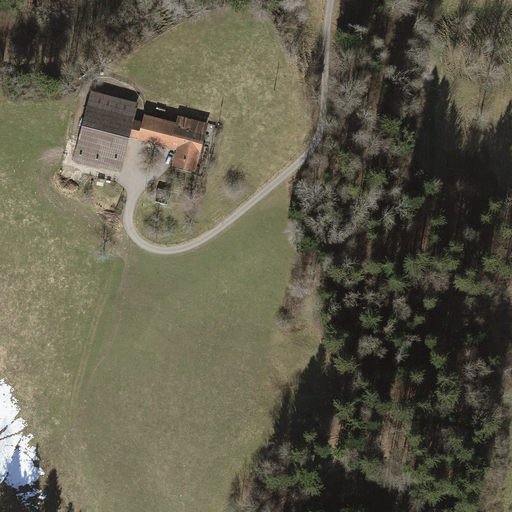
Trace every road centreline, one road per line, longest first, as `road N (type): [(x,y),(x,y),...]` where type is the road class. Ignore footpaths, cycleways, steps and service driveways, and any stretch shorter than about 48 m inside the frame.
road 1 (residential): [(330,0),(323,119),(308,155),(252,207),(182,250),(158,251),(130,233),(139,178)]
road 2 (track): [(130,233),(65,430)]
road 3 (track): [(420,0),(414,15),(436,64),(430,176)]
